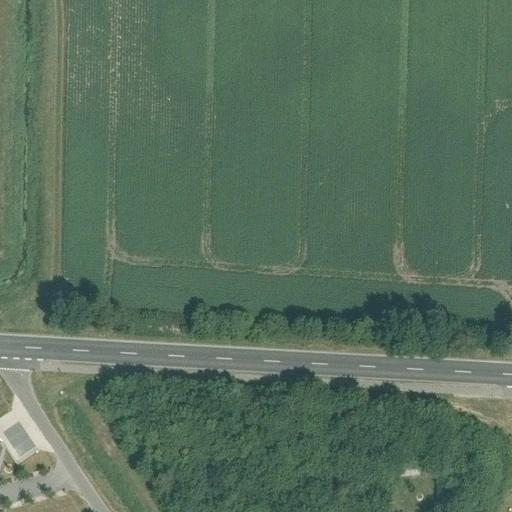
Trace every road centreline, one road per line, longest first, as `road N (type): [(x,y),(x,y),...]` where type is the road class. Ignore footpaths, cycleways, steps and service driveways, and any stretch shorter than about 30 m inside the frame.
road 1 (tertiary): [(13,347),(511,375)]
road 2 (unclassified): [(101,511),(19,385),(13,347)]
